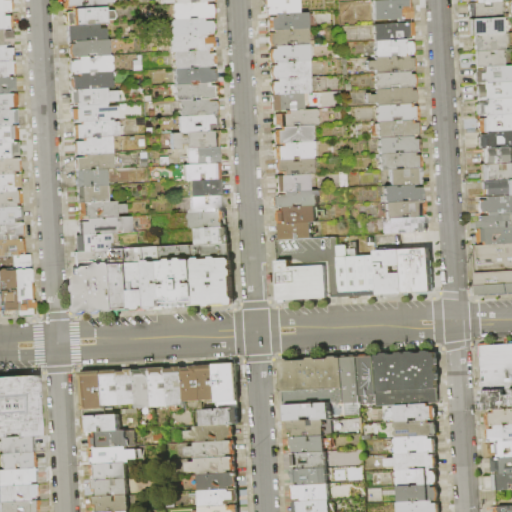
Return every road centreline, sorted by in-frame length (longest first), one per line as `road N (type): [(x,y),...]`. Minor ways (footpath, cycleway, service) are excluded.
road 1 (residential): [(437,0),(465,511)]
road 2 (residential): [(36,0),(55,344)]
road 3 (residential): [(236,0),(255,333)]
road 4 (tertiary): [(511,318),(255,333)]
road 5 (tertiary): [(255,333),(55,344)]
road 6 (residential): [(255,333),(264,511)]
road 7 (residential): [(55,344),(64,511)]
